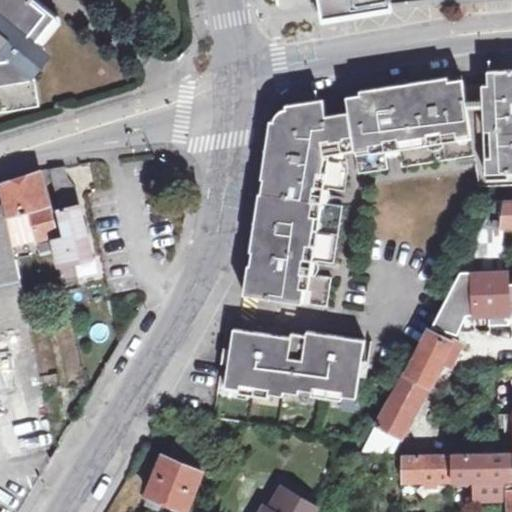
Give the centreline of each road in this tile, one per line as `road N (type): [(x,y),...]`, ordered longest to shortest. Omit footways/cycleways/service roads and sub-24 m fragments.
road 1 (unclassified): [(231,84),(219,216),(203,267),(56,511)]
road 2 (residential): [(231,84),(315,59),(511,30)]
road 3 (residential): [(0,157),(231,84)]
